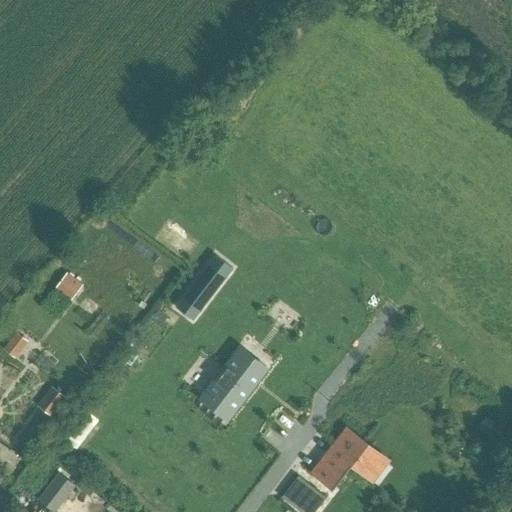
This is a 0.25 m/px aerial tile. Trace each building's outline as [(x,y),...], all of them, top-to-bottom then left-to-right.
[(192,320),(232,268),(216,255),(176,307),(192,320)] [(55,289),(70,300),(82,285),(67,273),(55,289)] [(17,333),(3,351),(14,359),(29,342),(17,333)] [(237,354),(206,395),(230,414),(262,373),(237,354)] [(60,381),(66,369),(46,360),(40,373),(60,381)] [(52,387),(37,407),(52,419),(67,398),(52,387)] [(96,421),(84,412),(65,436),(77,445),(96,421)] [(476,447),(483,437),(467,427),(461,437),(476,447)] [(347,431),(315,472),(334,487),(350,466),(369,480),(385,460),(347,431)] [(60,471),(39,499),(55,511),(76,483),(60,471)] [(94,497),(83,511),(104,511),(108,506),(94,497)]
